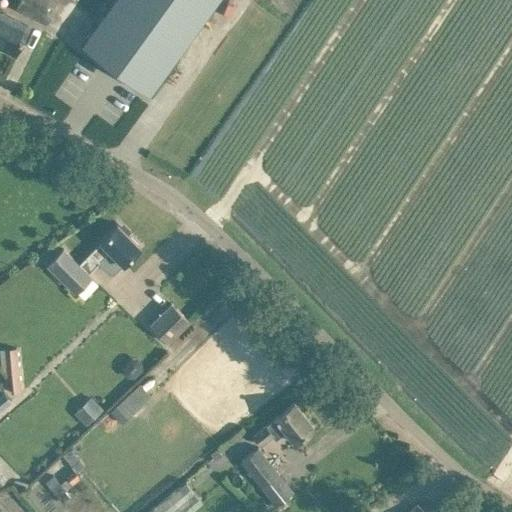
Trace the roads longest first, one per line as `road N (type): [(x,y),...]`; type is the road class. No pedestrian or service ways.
road 1 (unclassified): [(511,503),(377,393),(198,209),(121,150),(0,99)]
road 2 (unknown): [(259,0),(142,166)]
